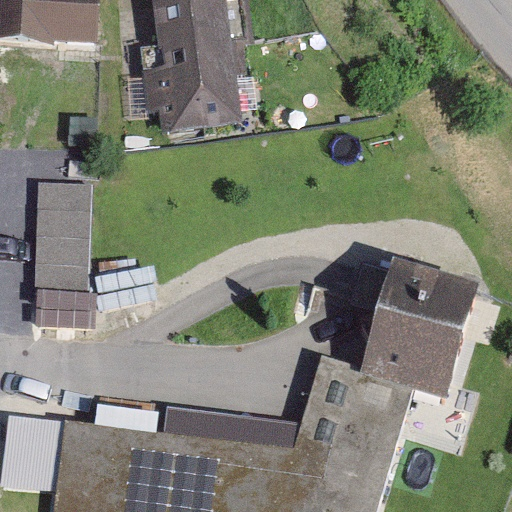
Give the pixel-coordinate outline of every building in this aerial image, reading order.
[(0,0),(0,40),(87,46),(89,0),(0,0)] [(151,0),(158,53),(156,53),(156,56),(159,56),(161,74),(145,76),(146,116),(157,115),(160,135),(229,125),(223,79),(235,78),(231,47),(240,46),(234,0),(151,0)] [(28,296),(81,297),(85,190),(32,188),(28,296)] [(388,278),(356,269),(348,298),(346,304),(377,313),(374,323),(355,334),(365,353),(358,376),(357,380),(406,394),(438,404),(468,302),(388,278)] [(371,511),(406,394),(357,380),(358,376),(315,363),(287,456),(58,428),(47,511),(371,511)]
